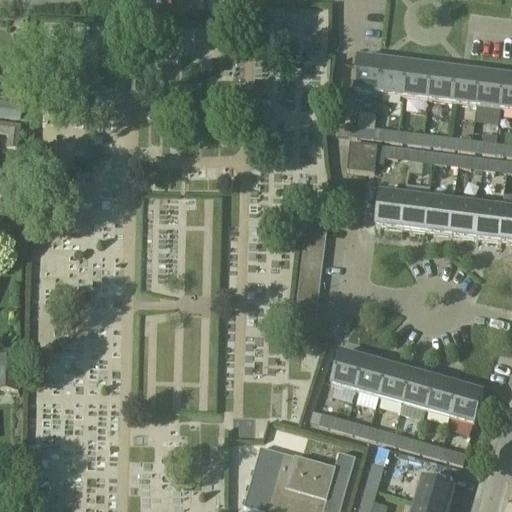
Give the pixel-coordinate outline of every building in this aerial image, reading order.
[(159,54),(205,56),(206,27),(161,25),(159,54)] [(379,98),(384,64),(359,61),(354,95),(379,98)] [(379,98),(404,101),(408,67),(384,64),(379,98)] [(408,67),(404,101),(428,104),(432,70),(408,67)] [(428,104),(452,107),(456,74),(432,70),(428,104)] [(456,74),(452,107),(476,110),(481,77),(456,74)] [(126,76),(126,98),(146,98),(146,76),(126,76)] [(481,77),(476,110),(475,124),(499,127),(501,114),(505,80),(481,77)] [(511,80),(505,80),(501,114),(511,114),(511,80)] [(5,105),(3,122),(19,124),(21,107),(5,105)] [(357,130),(375,132),(377,117),(359,115),(357,130)] [(7,127),(4,149),(16,151),(19,128),(7,127)] [(348,141),(373,144),(375,132),(357,130),(349,129),(348,141)] [(375,132),(373,144),(398,147),(399,135),(375,132)] [(409,137),(407,148),(422,150),(424,138),(409,137)] [(424,138),(422,150),(446,153),(448,141),(424,138)] [(484,138),(483,146),(496,147),(497,140),(484,138)] [(460,143),(458,155),(471,156),(472,144),(460,143)] [(472,144),(471,156),(495,160),(496,147),(483,146),(472,144)] [(347,174),(374,178),(376,168),(376,162),(378,150),(350,147),(347,174)] [(376,162),(376,168),(384,169),(384,163),(386,151),(378,150),(376,162)] [(386,151),(384,163),(397,164),(398,153),(386,151)] [(411,154),(409,166),(422,168),(434,169),(435,157),(411,154)] [(435,157),(434,169),(458,172),(459,160),(435,157)] [(459,160),(458,172),(482,175),(484,163),(459,160)] [(484,163),(482,175),(494,177),(496,165),(484,163)] [(409,166),(408,176),(421,178),(422,168),(409,166)] [(425,236),(429,202),(431,192),(407,189),(405,199),(401,233),(425,236)] [(376,230),(401,233),(405,199),(380,196),(376,230)] [(429,202),(425,236),(449,239),(454,205),(429,202)] [(454,205),(449,239),(474,242),(478,209),(454,205)] [(478,209),(474,242),(498,245),(502,212),(478,209)] [(511,212),(502,212),(498,245),(511,247),(511,212)] [(328,228),(306,225),(305,238),(326,240),(328,228)] [(326,240),(305,238),(303,250),(325,253),(326,240)] [(323,265),(325,253),(303,250),(302,263),(323,265)] [(321,278),(323,265),(302,263),(300,275),(321,278)] [(320,291),(321,278),(300,275),(298,288),(320,291)] [(318,303),(320,291),(298,288),(297,300),(318,303)] [(317,316),(318,303),(297,300),(295,313),(317,316)] [(315,328),(317,316),(295,313),(294,325),(315,328)] [(315,328),(294,325),(292,338),(314,341),(315,328)] [(331,389),(356,396),(365,363),(340,356),(331,389)] [(0,393),(20,394),(20,360),(0,360),(0,393)] [(365,363),(356,396),(379,403),(388,370),(365,363)] [(388,370),(379,403),(403,409),(412,376),(388,370)] [(412,376),(403,409),(426,416),(436,383),(412,376)] [(450,423),(459,390),(436,383),(426,416),(450,423)] [(484,397),(459,390),(450,423),(474,430),(484,397)] [(347,425),(321,418),(318,429),(344,436),(347,425)] [(359,429),(356,440),(368,443),(371,432),(359,429)] [(383,435),(379,446),(391,450),(394,439),(383,435)] [(406,442),(403,453),(415,456),(418,445),(406,442)] [(442,452),(418,445),(415,456),(438,463),(442,452)] [(259,452),(242,511),(243,511),(341,511),(356,463),(339,458),(335,473),(282,458),(259,452)] [(463,470),(466,459),(442,452),(438,463),(463,470)] [(372,468),(365,492),(377,496),(384,472),(372,468)] [(422,482),(415,507),(433,511),(449,511),(455,492),(422,482)] [(372,511),(377,496),(365,492),(359,511),(372,511)]
